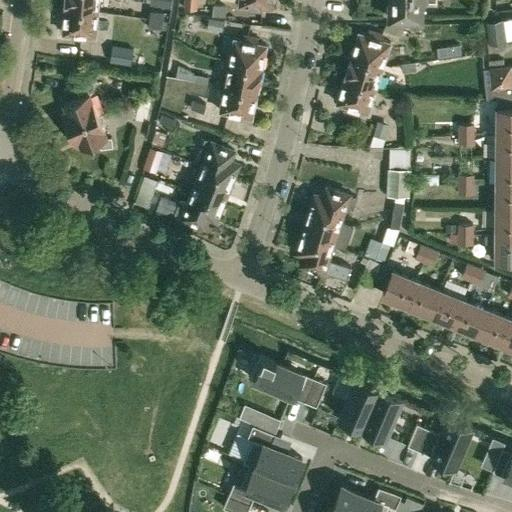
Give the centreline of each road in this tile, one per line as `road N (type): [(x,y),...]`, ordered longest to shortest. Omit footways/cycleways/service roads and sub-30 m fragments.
road 1 (residential): [(242,281),(283,155),(315,0)]
road 2 (residential): [(511,389),(242,281)]
road 3 (residential): [(242,281),(0,165)]
road 4 (residential): [(336,442),(511,509)]
road 5 (residential): [(0,133),(23,0)]
